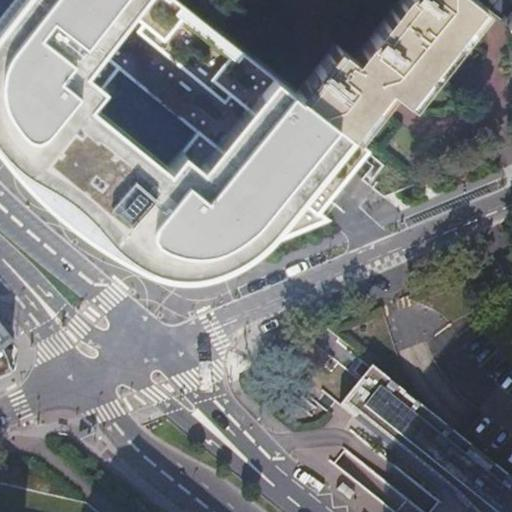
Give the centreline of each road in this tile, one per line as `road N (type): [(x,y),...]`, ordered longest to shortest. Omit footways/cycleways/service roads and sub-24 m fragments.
road 1 (tertiary): [(157,349),(511,203)]
road 2 (secondary): [(157,349),(0,206)]
road 3 (secondary): [(0,245),(90,337),(123,350),(157,349)]
road 4 (secondary): [(76,384),(228,511)]
road 5 (secondary): [(248,450),(129,379),(76,384)]
road 6 (secondary): [(248,450),(203,391),(157,349)]
road 7 (secondary): [(0,277),(76,384)]
